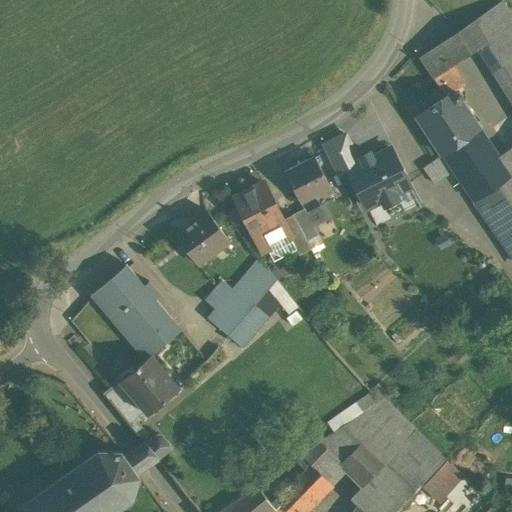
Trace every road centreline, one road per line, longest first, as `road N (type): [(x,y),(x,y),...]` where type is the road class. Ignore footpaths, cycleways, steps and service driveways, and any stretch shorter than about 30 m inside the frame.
road 1 (tertiary): [(403,0),(390,47),(348,93),(304,124),(196,173),(89,254),(43,302),(51,341)]
road 2 (tertiary): [(51,341),(185,511)]
